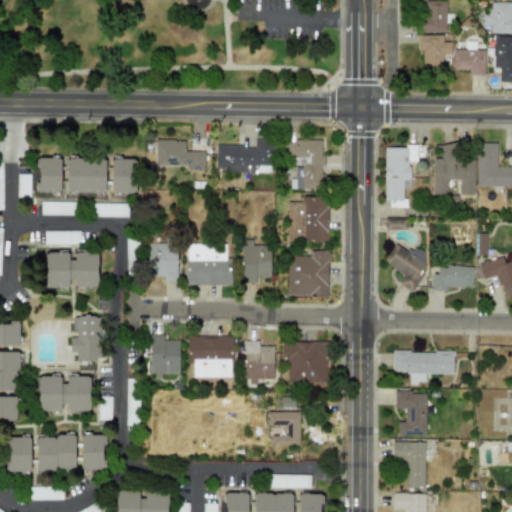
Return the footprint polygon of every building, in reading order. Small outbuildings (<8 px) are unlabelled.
[(445,32),(445,1),(423,0),(422,32),(445,32)] [(511,33),(511,17),(511,18),(511,2),(490,2),(490,13),(482,13),(482,25),(490,25),(490,33),(511,33)] [(416,35),(417,51),(421,51),(421,66),(442,66),(442,55),(450,54),(450,42),(442,42),(442,35),(416,35)] [(498,82),(511,82),(511,36),(493,36),(492,68),(498,68),(498,82)] [(483,75),(484,50),(452,49),(452,70),(468,70),(468,75),(483,75)] [(215,146),(215,173),(246,173),(246,165),(272,166),(272,138),(254,138),(254,146),(215,146)] [(154,165),(187,166),(187,170),(203,171),(204,152),(184,151),(185,140),(155,140),(154,165)] [(322,189),(322,140),(287,140),(287,166),(294,166),(294,179),(289,179),(289,189),(322,189)] [(511,166),(496,166),(496,145),(477,144),(476,186),(511,187),(511,166)] [(473,160),(455,160),(455,147),(431,146),(431,194),(447,194),(447,179),(459,180),(459,195),(473,195),(473,160)] [(384,147),(384,208),(404,208),(404,189),(409,189),(409,162),(416,162),(416,147),(384,147)] [(60,192),(60,158),(36,158),(36,192),(60,192)] [(110,192),(135,193),(135,159),(110,158),(110,192)] [(66,159),(66,192),(104,193),(105,159),(66,159)] [(16,198),(29,198),(30,174),(17,174),(16,198)] [(287,199),(286,240),(326,241),(327,200),(287,199)] [(40,215),(74,215),(74,202),(40,202),(40,215)] [(92,217),(127,218),(127,204),(92,203),(92,217)] [(386,229),(405,230),(406,221),(387,220),(386,229)] [(75,232),(44,232),(44,243),(75,243),(75,232)] [(270,277),(269,244),(252,244),(252,240),(241,240),(241,283),(255,283),(254,277),(270,277)] [(424,257),(394,241),(383,263),(403,274),(398,284),(412,292),(425,268),(420,265),(424,257)] [(175,243),(146,243),(147,276),(162,276),(162,281),(176,281),(175,243)] [(185,285),(231,284),(230,258),(225,258),(225,245),(185,246),(185,285)] [(327,251),(310,251),(310,256),(287,256),(287,296),(327,296),(327,251)] [(96,288),(97,253),(71,252),(71,253),(45,252),(44,289),(69,290),(70,287),(96,288)] [(477,264),(482,279),(496,275),(502,296),(511,293),(511,259),(503,263),(502,257),(477,264)] [(432,291),(446,291),(446,286),(471,287),(472,267),(433,265),(432,291)] [(69,337),(69,352),(75,352),(76,361),(100,360),(100,316),(73,316),(73,337),(69,337)] [(0,345),(18,345),(18,321),(0,321),(0,345)] [(178,340),(163,340),(163,335),(147,336),(148,374),(153,373),(153,378),(161,378),(161,374),(179,373),(178,340)] [(186,336),(186,363),(192,363),(192,377),(231,377),(231,336),(186,336)] [(272,379),(273,346),(258,346),(258,341),(243,340),(242,384),(255,384),(255,378),(272,379)] [(325,385),(327,342),(281,341),(280,362),(286,362),(286,383),(325,385)] [(0,351),(0,390),(18,390),(18,351),(0,351)] [(452,374),(453,352),(392,351),(391,371),(408,371),(408,383),(424,383),(424,373),(452,374)] [(37,411),(64,411),(64,412),(89,412),(89,376),(63,376),(37,376),(37,411)] [(137,426),(138,379),(126,379),(125,426),(137,426)] [(425,392),(393,392),(393,409),(404,409),(404,421),(396,421),(396,436),(425,435),(425,392)] [(0,420),(15,421),(16,397),(0,396),(0,420)] [(97,419),(110,420),(111,397),(98,397),(97,419)] [(299,445),(298,411),(266,412),(266,426),(283,425),(283,436),(270,436),(270,445),(299,445)] [(102,459),(103,435),(80,434),(80,468),(104,469),(105,459),(102,459)] [(29,436),(5,436),(4,472),(29,472),(29,436)] [(74,436),(35,436),(35,471),(74,470),(74,436)] [(423,442),(391,442),(392,458),(404,457),(405,486),(424,486),(423,442)] [(308,487),(309,475),(268,474),(267,486),(308,487)] [(62,500),(62,487),(29,487),(29,500),(62,500)] [(166,511),(167,492),(141,492),(141,491),(115,491),(114,511),(166,511)] [(221,511),(246,511),(247,492),(222,492),(221,511)] [(291,511),(291,494),(253,493),(252,511),(291,511)] [(297,493),(297,511),(320,511),(320,493),(297,493)] [(423,511),(424,493),(391,493),(391,509),(404,510),(404,511),(423,511)] [(99,511),(94,502),(77,511),(99,511)] [(187,511),(188,502),(175,503),(175,511),(187,511)] [(215,511),(215,504),(202,503),(202,511),(215,511)]
